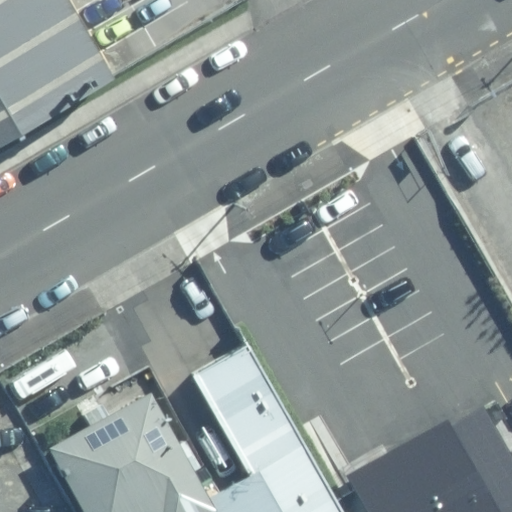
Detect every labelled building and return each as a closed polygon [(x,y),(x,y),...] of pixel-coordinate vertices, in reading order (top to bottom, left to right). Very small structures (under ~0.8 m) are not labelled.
[(0,0),(0,129),(84,82),(36,0),(0,0)] [(357,269),(306,299),(392,444),(489,386),(417,265),(371,292),(357,269)] [(337,511),(242,341),(194,368),(251,469),(209,492),(218,509),(214,511),(337,511)] [(201,511),(212,506),(148,386),(44,441),(81,511),(201,511)] [(511,511),(511,477),(456,510),(420,449),(345,492),(357,511),(511,511)]
